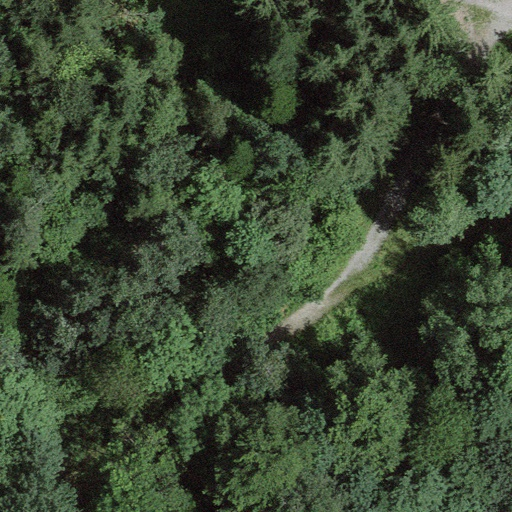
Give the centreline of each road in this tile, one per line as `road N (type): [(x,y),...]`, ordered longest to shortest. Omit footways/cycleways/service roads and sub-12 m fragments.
road 1 (track): [(511,224),(332,304),(74,511)]
road 2 (track): [(511,13),(332,304)]
